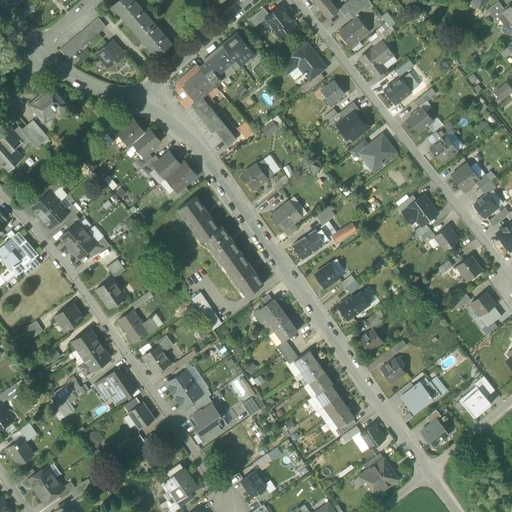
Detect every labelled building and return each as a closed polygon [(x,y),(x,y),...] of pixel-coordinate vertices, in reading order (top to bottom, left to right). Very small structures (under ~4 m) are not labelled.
[(118,0),(112,6),(134,31),(149,18),(133,0),(118,0)] [(337,10),(328,0),(313,0),(328,18),(337,10)] [(19,10),(24,16),(35,8),(30,1),(19,10)] [(340,8),(340,11),(348,4),(352,9),(354,7),(349,1),(347,2),(340,8)] [(487,10),(496,21),(505,15),(502,11),(504,9),(498,1),(487,10)] [(505,15),(509,20),(511,24),(511,3),(504,9),(502,11),(505,15)] [(344,16),(347,13),(352,9),(348,4),(340,11),(344,16)] [(354,7),(352,9),(347,13),(352,19),(363,10),(357,4),(354,7)] [(278,29),(283,35),(294,27),(289,21),(291,19),(285,12),(284,12),(279,6),(269,15),(266,17),(271,23),(270,23),(276,31),(278,29)] [(249,19),(255,26),(266,17),(269,15),(263,7),(249,19)] [(183,14),(191,24),(197,19),(188,9),(183,14)] [(386,22),(390,27),(396,22),(387,11),(381,15),(386,22)] [(339,32),(349,45),(355,40),(356,41),(358,40),(369,31),(357,17),(353,20),(354,21),(349,25),(349,24),(339,32)] [(60,50),(67,59),(105,26),(98,18),(60,50)] [(172,44),(149,18),(134,31),(157,57),(172,44)] [(509,34),(511,31),(511,24),(509,20),(502,26),(503,28),(502,29),(505,34),(507,33),(509,34)] [(368,38),(370,42),(383,32),(390,27),(386,22),(375,30),(377,32),(368,38)] [(370,42),(375,47),(383,41),(383,42),(388,38),(383,32),(370,42)] [(86,44),(90,48),(102,38),(98,34),(98,33),(86,44)] [(239,33),(223,46),(235,59),(239,64),(245,58),(248,61),(256,53),(239,33)] [(96,54),(109,68),(124,55),(112,40),(96,54)] [(352,48),(353,50),(357,50),(362,46),(358,40),(356,41),(355,40),(349,45),(352,48)] [(361,58),(375,77),(377,76),(385,70),(381,64),(393,54),(383,42),(383,41),(375,47),(361,58)] [(311,78),(312,80),(320,74),(325,69),(312,53),(314,52),(308,45),(293,56),(294,58),(283,67),(288,73),(298,65),(304,73),(302,74),(303,76),(307,73),(311,78)] [(217,75),(229,64),(235,59),(223,46),(206,60),(205,61),(207,63),(208,64),(217,75)] [(503,58),(510,52),(506,46),(498,52),(503,58)] [(327,68),(314,52),(312,53),(325,69),(327,68)] [(381,64),(385,70),(397,60),(393,54),(381,64)] [(239,64),(235,59),(229,64),(234,70),(240,65),(239,64)] [(255,70),(261,78),(274,67),(267,59),(255,70)] [(393,71),(398,77),(410,68),(405,62),(393,71)] [(190,106),(192,105),(202,96),(206,93),(215,85),(201,69),(200,68),(197,64),(178,81),(176,84),(176,88),(177,91),(179,94),(176,97),(179,101),(183,98),(190,106)] [(208,64),(204,67),(217,83),(221,80),(217,75),(208,64)] [(215,85),(217,83),(204,67),(201,69),(215,85)] [(375,77),(379,82),(389,74),(385,70),(377,76),(375,77)] [(418,85),(409,73),(401,79),(411,91),(418,85)] [(299,88),(303,94),(324,78),(320,74),(312,80),(311,78),(299,88)] [(388,96),(395,104),(411,91),(401,79),(400,77),(386,88),(391,94),(388,96)] [(324,99),(329,105),(343,94),(338,88),(340,88),(334,80),(321,90),(326,97),(324,99)] [(501,100),(511,91),(511,89),(506,82),(494,91),(501,100)] [(32,104),(46,121),(52,116),(49,113),(57,106),(63,113),(71,105),(54,85),(32,104)] [(417,99),(425,93),(418,85),(411,91),(417,99)] [(437,95),(431,88),(425,93),(417,99),(414,101),(420,109),(423,106),(428,103),(437,95)] [(202,96),(206,102),(210,98),(206,93),(202,96)] [(206,102),(202,96),(192,105),(212,131),(211,131),(214,130),(228,146),(236,139),(216,115),(206,102)] [(339,113),(343,118),(353,111),(356,114),(360,111),(353,102),(339,113)] [(408,118),(418,132),(428,124),(427,122),(433,118),(427,111),(423,106),(420,109),(408,118)] [(324,117),(328,121),(338,113),(334,109),(324,117)] [(346,131),(352,140),(369,127),(363,119),(361,120),(356,114),(353,111),(343,118),(336,124),(343,133),(346,131)] [(428,124),(434,132),(440,127),(443,125),(436,116),(433,118),(427,122),(428,124)] [(35,119),(27,126),(42,143),(50,136),(35,119)] [(129,146),(133,143),(145,133),(133,119),(125,126),(118,133),(120,135),(129,146)] [(261,129),(267,136),(278,127),(272,120),(261,129)] [(449,120),(443,125),(440,127),(445,133),(450,129),(454,126),(449,120)] [(475,128),(480,135),(490,128),(485,121),(475,128)] [(107,133),(114,141),(120,135),(118,133),(125,126),(121,122),(107,133)] [(237,129),(246,139),(254,132),(246,122),(237,129)] [(36,147),(42,143),(27,126),(22,130),(19,126),(14,131),(21,139),(25,144),(30,140),(36,147)] [(0,166),(2,165),(8,172),(15,166),(13,163),(19,157),(11,147),(21,139),(14,131),(11,127),(7,131),(5,128),(0,132),(0,133),(2,135),(0,136),(0,166)] [(434,132),(439,140),(447,134),(445,133),(440,127),(434,132)] [(149,129),(145,133),(133,143),(138,150),(136,152),(140,157),(142,158),(148,153),(156,147),(154,145),(160,141),(149,129)] [(463,146),(450,129),(445,133),(447,134),(459,149),(463,146)] [(427,137),(433,145),(439,140),(434,132),(427,137)] [(367,159),(374,169),(396,152),(382,134),(368,145),(359,152),(359,153),(365,161),(367,159)] [(430,147),(441,161),(448,155),(449,157),(459,149),(447,134),(439,140),(433,145),(430,147)] [(350,150),(354,156),(359,153),(359,152),(368,145),(364,140),(350,150)] [(165,178),(166,177),(180,165),(169,152),(160,160),(154,165),(156,168),(165,178)] [(136,160),(142,167),(152,158),(148,153),(142,158),(140,157),(136,160)] [(155,155),(152,158),(142,167),(148,175),(156,168),(154,165),(160,160),(155,155)] [(242,174),(253,189),(273,174),(263,159),(242,174)] [(367,159),(365,161),(372,170),(374,169),(367,159)] [(184,162),(180,165),(166,177),(175,188),(178,191),(185,185),(196,175),(184,162)] [(450,174),(463,190),(474,181),(479,178),(478,176),(467,162),(450,174)] [(485,173),(491,180),(496,177),(490,169),(485,173)] [(474,181),(480,189),(491,180),(485,173),(484,172),(478,176),(479,178),(474,181)] [(275,184),(279,189),(290,181),(286,176),(275,184)] [(39,192),(43,197),(50,191),(52,194),(59,188),(53,180),(39,192)] [(495,186),(491,180),(480,189),(485,195),(488,193),(495,186)] [(169,194),(174,201),(189,191),(185,185),(178,191),(175,188),(169,194)] [(32,207),(41,218),(59,202),(52,194),(50,191),(43,197),(32,207)] [(474,203),(484,217),(498,206),(488,193),(485,195),(474,203)] [(421,225),(421,226),(425,223),(438,213),(427,199),(425,201),(422,196),(424,195),(423,194),(416,199),(401,211),(408,220),(414,216),(421,225)] [(204,238),(208,236),(219,228),(196,195),(180,207),(184,213),(182,215),(196,234),(199,232),(203,239),(204,238)] [(397,206),(401,211),(416,199),(412,195),(397,206)] [(272,213),(285,229),(293,223),(302,216),(289,200),(272,213)] [(66,209),(59,202),(41,218),(50,228),(63,217),(69,212),(66,209)] [(63,217),(68,222),(76,215),(79,212),(72,204),(66,209),(69,212),(63,217)] [(316,214),(326,226),(338,216),(329,204),(316,214)] [(490,219),(494,225),(506,215),(508,214),(503,208),(490,219)] [(80,219),(76,215),(68,222),(65,224),(69,229),(78,221),(80,219)] [(496,233),(509,251),(511,248),(511,220),(511,222),(496,233)] [(60,237),(69,248),(87,232),(78,221),(69,229),(60,237)] [(285,229),(289,235),(298,228),(293,223),(285,229)] [(418,236),(420,235),(429,228),(425,223),(421,226),(421,225),(414,230),(418,236)] [(223,225),(219,228),(208,236),(213,243),(209,246),(219,259),(220,258),(224,264),(241,252),(223,225)] [(332,235),(336,241),(352,231),(348,225),(332,235)] [(439,245),(444,252),(457,241),(452,234),(453,234),(447,226),(435,235),(441,243),(439,245)] [(321,228),(317,231),(325,242),(329,239),(321,228)] [(433,233),(429,228),(420,235),(424,240),(433,233)] [(326,244),(325,242),(317,231),(316,229),(293,244),(303,259),(326,244)] [(6,234),(10,239),(15,234),(11,230),(6,234)] [(11,266),(18,275),(22,271),(27,267),(26,265),(35,258),(38,255),(18,232),(15,234),(10,239),(4,244),(0,247),(0,253),(3,258),(2,259),(9,268),(11,266)] [(96,243),(87,232),(69,248),(71,250),(70,252),(71,252),(73,252),(79,259),(90,249),(97,243),(96,243)] [(433,237),(439,245),(441,243),(435,235),(433,237)] [(208,236),(204,238),(209,246),(213,243),(208,236)] [(90,249),(95,255),(110,245),(103,237),(96,243),(97,243),(90,249)] [(264,285),(241,252),(224,264),(229,270),(227,272),(240,290),(242,289),(247,297),(264,285)] [(456,266),(468,281),(482,270),(470,254),(456,266)] [(336,257),(328,263),(334,270),(342,264),(336,257)] [(22,271),(26,276),(40,264),(35,258),(26,265),(27,267),(22,271)] [(107,268),(113,277),(127,268),(121,258),(107,268)] [(220,258),(219,259),(227,272),(229,270),(224,264),(220,258)] [(437,268),(442,274),(453,265),(449,259),(437,268)] [(338,276),(334,270),(328,263),(314,275),(324,287),(338,276)] [(341,282),(345,287),(355,280),(351,275),(341,282)] [(97,288),(111,308),(126,298),(112,278),(97,288)] [(359,286),(355,280),(345,287),(350,293),(359,286)] [(401,287),(403,290),(411,284),(411,283),(409,280),(401,287)] [(197,307),(213,329),(215,328),(222,323),(201,292),(192,299),(197,307)] [(361,292),(353,297),(356,301),(362,309),(369,304),(361,292)] [(454,301),(458,306),(470,297),(466,292),(454,301)] [(471,303),(480,315),(493,305),(495,304),(485,292),(471,303)] [(131,304),(134,309),(149,299),(145,294),(131,304)] [(259,301),(263,305),(263,306),(272,299),(269,294),(259,301)] [(337,306),(347,319),(362,309),(356,301),(353,297),(352,295),(337,306)] [(263,305),(259,308),(267,320),(282,309),(274,298),(272,299),(263,306),(263,305)] [(54,316),(65,331),(83,319),(73,305),(63,311),(62,309),(54,316)] [(494,322),(501,316),(493,305),(480,315),(487,325),(488,326),(494,322)] [(262,323),(267,320),(259,308),(254,311),(262,323)] [(133,343),(150,332),(141,320),(134,309),(120,318),(130,334),(128,335),(133,343)] [(272,323),(277,329),(289,320),(282,309),(267,320),(270,324),(272,323)] [(149,315),(141,320),(150,332),(157,327),(153,321),(155,320),(152,316),(150,312),(148,313),(149,315)] [(157,312),(152,316),(155,320),(153,321),(157,327),(164,322),(157,312)] [(365,320),(371,328),(373,327),(381,321),(375,312),(365,320)] [(297,331),(289,320),(277,329),(274,331),(268,335),(276,346),(282,342),(285,339),(296,332),(297,331)] [(27,327),(33,337),(43,331),(36,321),(27,327)] [(487,325),(482,329),(486,335),(497,326),(494,322),(488,326),(487,325)] [(227,327),(220,329),(222,336),(229,334),(227,327)] [(358,337),(367,351),(383,341),(373,327),(371,328),(358,337)] [(203,328),(197,332),(201,338),(207,334),(203,328)] [(71,341),(82,356),(100,344),(91,330),(81,337),(80,335),(71,341)] [(155,341),(157,345),(159,344),(163,351),(172,345),(165,335),(155,341)] [(276,346),(279,351),(288,344),(285,339),(282,342),(276,346)] [(392,347),(396,353),(405,346),(401,340),(392,347)] [(138,349),(143,355),(151,350),(146,343),(138,349)] [(82,356),(85,361),(92,371),(101,366),(99,364),(109,357),(100,344),(82,356)] [(171,362),(163,351),(159,344),(157,345),(151,350),(143,355),(142,356),(154,373),(162,368),(164,371),(171,366),(169,363),(171,362)] [(238,344),(232,348),(236,354),(243,350),(238,344)] [(279,351),(283,355),(292,348),(288,344),(279,351)] [(44,353),(51,363),(60,356),(53,346),(44,353)] [(283,355),(286,359),(295,353),(292,348),(283,355)] [(300,364),(304,370),(316,361),(308,350),(298,357),(294,360),(298,366),(300,364)] [(176,361),(180,367),(188,361),(191,359),(187,353),(176,361)] [(298,357),(295,353),(286,359),(287,361),(289,364),(294,360),(298,357)] [(235,363),(231,358),(226,362),(229,367),(235,363)] [(379,369),(389,383),(404,372),(394,358),(379,369)] [(295,377),(302,372),(298,366),(294,360),(289,364),(287,361),(285,363),(295,377)] [(85,375),(92,371),(85,361),(79,366),(85,375)] [(174,371),(177,376),(186,370),(192,366),(188,361),(180,367),(174,371)] [(257,366),(250,361),(244,369),(252,374),(257,366)] [(307,375),(312,381),(324,372),(316,361),(304,370),(302,372),(305,377),(307,375)] [(186,370),(194,381),(201,377),(193,365),(192,366),(186,370)] [(107,390),(116,403),(133,391),(117,368),(95,383),(102,393),(107,390)] [(174,395),(194,381),(186,370),(177,376),(166,383),(174,395)] [(302,372),(295,377),(294,377),(297,382),(300,380),(304,386),(309,383),(310,382),(305,377),(302,372)] [(315,386),(320,392),(330,384),(332,383),(324,372),(312,381),(310,382),(309,383),(312,388),(315,386)] [(264,381),(260,375),(253,380),(257,386),(264,381)] [(474,383),(476,386),(476,385),(486,397),(494,390),(483,376),(474,383)] [(65,383),(72,393),(81,386),(74,377),(65,383)] [(209,388),(201,377),(194,381),(202,393),(207,389),(209,388)] [(174,395),(182,407),(193,399),(202,393),(194,381),(174,395)] [(410,381),(397,391),(401,396),(413,386),(410,381)] [(419,382),(413,386),(401,396),(409,406),(408,407),(408,408),(413,414),(424,405),(423,403),(430,398),(433,401),(441,395),(430,381),(423,386),(419,382)] [(4,391),(8,397),(20,389),(16,382),(4,391)] [(309,383),(304,386),(304,387),(311,398),(315,395),(317,394),(312,388),(309,383)] [(85,384),(81,386),(72,393),(65,397),(70,403),(89,389),(85,384)] [(321,398),(325,404),(338,395),(330,384),(320,392),(317,394),(315,395),(319,400),(321,398)] [(476,386),(458,400),(459,401),(474,418),(475,417),(491,403),(486,397),(476,385),(476,386)] [(193,399),(196,404),(208,396),(211,394),(207,389),(202,393),(193,399)] [(409,406),(401,396),(397,391),(395,392),(408,408),(408,407),(409,406)] [(315,395),(311,398),(308,401),(315,412),(317,410),(323,406),(319,400),(315,395)] [(321,413),(326,420),(346,406),(338,395),(325,404),(323,406),(317,410),(320,414),(321,413)] [(193,406),(197,412),(201,409),(201,410),(211,404),(212,404),(213,403),(208,396),(196,404),(193,406)] [(253,399),(260,409),(264,406),(258,396),(253,399)] [(253,399),(252,397),(242,404),(250,416),(260,409),(253,399)] [(123,406),(128,413),(140,404),(135,398),(123,406)] [(270,398),(266,401),(272,410),(275,407),(273,404),(275,402),(272,398),(271,399),(270,398)] [(0,402),(0,428),(10,421),(5,415),(9,412),(2,401),(0,402)] [(128,413),(139,428),(146,423),(154,418),(143,402),(140,404),(128,413)] [(212,404),(211,404),(201,410),(201,409),(197,412),(193,415),(199,424),(194,427),(203,441),(222,428),(216,419),(220,416),(219,416),(212,404)] [(354,417),(346,406),(326,420),(325,420),(333,431),(335,430),(339,427),(341,426),(343,424),(352,418),(354,417)] [(426,417),(431,423),(436,419),(440,416),(435,409),(426,417)] [(222,416),(228,424),(234,419),(228,411),(222,416)] [(14,419),(9,412),(5,415),(10,421),(14,419)] [(221,414),(219,416),(220,416),(216,419),(222,428),(228,424),(222,416),(221,414)] [(199,424),(193,415),(188,418),(194,427),(199,424)] [(352,418),(343,424),(347,430),(356,423),(352,418)] [(421,431),(432,446),(438,442),(436,440),(441,436),(443,438),(448,434),(436,419),(431,423),(421,431)] [(20,428),(23,432),(33,426),(30,421),(20,428)] [(339,435),(347,430),(343,424),(341,426),(339,427),(335,430),(339,435)] [(370,447),(371,448),(385,439),(379,430),(377,431),(373,425),(375,424),(374,424),(361,433),(358,434),(359,435),(361,434),(370,447)] [(8,447),(20,464),(34,454),(24,439),(27,437),(28,439),(38,433),(33,426),(23,432),(25,435),(8,447)] [(346,433),(350,438),(351,437),(359,431),(360,431),(356,426),(346,433)] [(96,447),(103,435),(91,429),(85,442),(96,447)] [(362,453),(370,447),(361,434),(359,435),(358,434),(361,433),(359,431),(351,437),(362,453)] [(341,436),(345,441),(350,438),(346,433),(341,436)] [(153,434),(144,440),(132,448),(138,457),(160,443),(153,434)] [(129,451),(132,448),(144,440),(140,435),(125,445),(129,451)] [(276,447),(266,453),(271,460),(281,453),(276,447)] [(253,463),(257,469),(271,460),(266,453),(253,463)] [(363,464),(367,470),(384,458),(380,453),(363,464)] [(38,464),(41,469),(47,465),(48,467),(55,462),(50,456),(38,464)] [(359,476),(373,496),(398,479),(384,458),(367,470),(359,476)] [(171,470),(174,475),(183,468),(180,464),(171,470)] [(354,468),(351,464),(338,473),(340,477),(354,468)] [(28,479),(36,490),(55,477),(48,467),(47,465),(41,469),(28,479)] [(174,508),(184,501),(182,497),(190,491),(196,487),(183,468),(174,475),(168,479),(174,488),(165,495),(169,501),(166,502),(169,505),(171,504),(174,508)] [(239,481),(251,497),(253,495),(264,487),(263,485),(253,471),(239,481)] [(62,487),(55,477),(36,490),(43,502),(57,492),(63,488),(62,487)] [(88,479),(75,487),(70,491),(75,498),(93,486),(88,479)] [(264,487),(269,493),(276,488),(270,480),(263,485),(264,487)] [(60,497),(70,491),(75,487),(71,481),(62,487),(63,488),(57,492),(60,497)] [(269,493),(264,487),(253,495),(258,501),(269,494),(269,493)] [(192,495),(190,491),(182,497),(184,501),(192,495)] [(0,497),(0,511),(11,511),(9,508),(8,509),(0,497)] [(78,511),(70,499),(56,509),(57,511),(78,511)] [(174,508),(176,511),(180,511),(182,511),(188,507),(184,501),(174,508)] [(323,508),(326,511),(334,511),(328,503),(327,503),(328,504),(323,508)]
